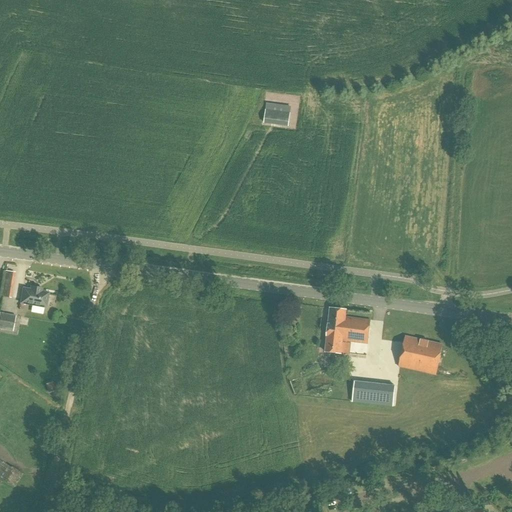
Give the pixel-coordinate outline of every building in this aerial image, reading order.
[(289,127),(290,113),(265,110),(263,124),(289,127)] [(471,246),(484,247),(485,236),(472,235),(471,246)] [(11,299),(15,272),(5,271),(1,297),(11,299)] [(20,304),(46,308),(49,293),(41,292),(42,289),(31,287),(30,290),(23,289),(20,304)] [(367,344),(370,321),(345,317),(346,310),(330,309),(325,352),(341,354),(343,341),(367,344)] [(0,329),(13,332),(16,316),(0,313),(0,329)] [(436,375),(443,345),(405,337),(398,367),(436,375)] [(53,382),(45,384),(48,394),(56,392),(53,382)] [(397,387),(352,382),(350,402),(395,407),(397,387)] [(0,480),(1,482),(2,480),(10,468),(0,461),(0,480)]
